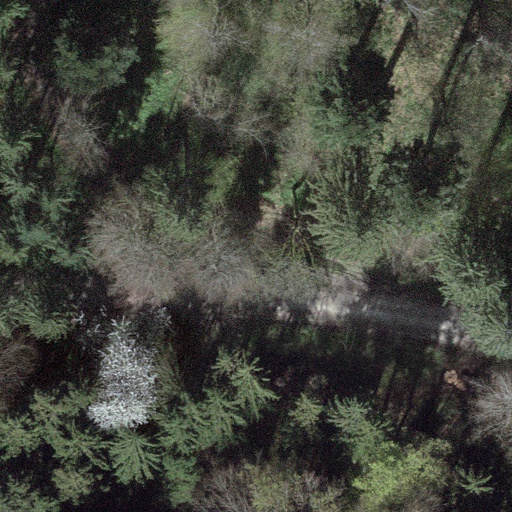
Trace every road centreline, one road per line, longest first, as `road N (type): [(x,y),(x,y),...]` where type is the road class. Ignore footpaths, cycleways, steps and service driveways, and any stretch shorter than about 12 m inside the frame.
road 1 (unclassified): [(511,342),(308,300),(0,293)]
road 2 (track): [(211,294),(99,169),(57,108),(34,59),(27,0)]
